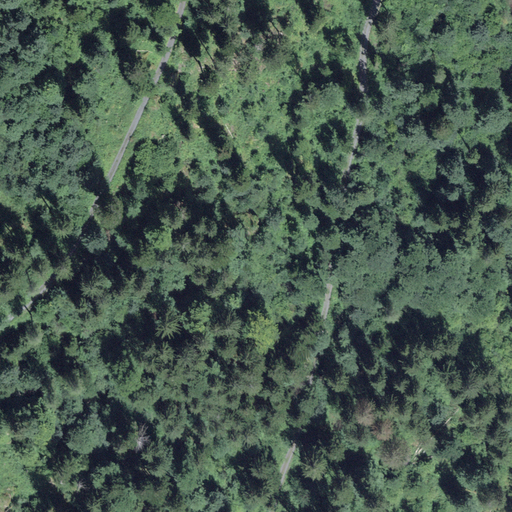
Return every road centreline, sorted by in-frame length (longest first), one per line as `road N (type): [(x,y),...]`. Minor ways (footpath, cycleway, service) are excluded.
road 1 (track): [(269,511),(320,334),(346,167),(367,93),(367,0)]
road 2 (track): [(183,0),(158,86),(61,268),(0,327)]
